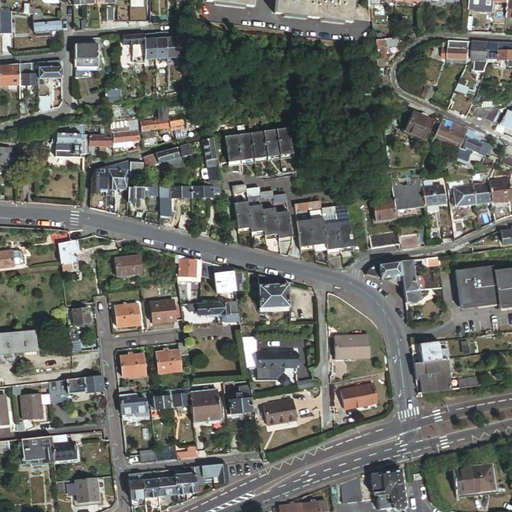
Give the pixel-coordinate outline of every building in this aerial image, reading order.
[(254,0),(206,0),(206,3),(254,8),(254,0)] [(354,19),(355,5),(355,0),(277,0),(276,15),(353,24),(354,19)] [(509,4),(509,0),(471,0),(471,5),(495,7),(495,10),(508,11),(509,4)] [(370,22),(368,7),(355,5),(354,19),(370,22)] [(130,22),(131,7),(118,7),(118,17),(120,22),(130,22)] [(13,11),(0,8),(0,34),(13,34),(13,11)] [(62,31),(62,19),(43,16),(42,16),(42,18),(33,17),(35,34),(62,31)] [(156,60),(167,59),(167,33),(156,34),(156,60)] [(167,33),(167,59),(178,58),(178,43),(178,41),(178,38),(173,38),(173,33),(167,33)] [(156,60),(156,34),(146,35),(146,45),(146,61),(156,60)] [(146,45),(146,35),(124,36),(124,46),(146,45)] [(393,39),(375,41),(377,61),(384,61),(387,60),(387,54),(386,49),(388,49),(394,48),(393,39)] [(469,62),(469,43),(443,41),(442,60),(449,60),(449,64),(468,65),(469,62)] [(489,62),(489,44),(474,43),(473,62),(476,62),(489,62)] [(499,44),(490,44),(490,61),(511,61),(511,51),(499,51),(499,44)] [(75,46),(75,65),(99,65),(99,51),(99,45),(75,46)] [(146,45),(133,46),(133,64),(146,64),(146,61),(146,45)] [(99,65),(75,65),(75,68),(102,68),(102,51),(99,51),(99,65)] [(39,68),(39,66),(36,66),(36,63),(20,65),(20,75),(39,75),(39,68)] [(20,75),(20,65),(0,66),(0,86),(9,87),(17,87),(20,87),(20,75)] [(39,79),(63,79),(62,68),(49,68),(39,68),(39,75),(39,79)] [(39,79),(39,75),(20,75),(20,87),(20,95),(23,94),(23,86),(39,86),(39,79)] [(391,88),(387,77),(379,78),(381,91),(391,88)] [(434,85),(427,82),(422,96),(429,99),(434,85)] [(467,89),(459,85),(456,91),(464,95),(467,89)] [(392,95),(391,88),(381,91),(383,98),(392,95)] [(106,107),(121,103),(121,90),(105,90),(106,107)] [(397,109),(402,99),(394,95),(392,95),(383,98),(382,99),(383,107),(388,108),(388,107),(397,109)] [(39,98),(39,113),(50,111),(50,98),(39,98)] [(20,118),(28,116),(28,101),(20,101),(20,118)] [(498,109),(490,105),(484,119),(492,122),(498,109)] [(157,107),(159,117),(166,115),(165,106),(157,107)] [(119,109),(111,111),(113,118),(121,116),(119,109)] [(412,112),(406,126),(403,132),(416,138),(424,141),(433,121),(412,112)] [(184,114),(169,116),(171,128),(172,132),(186,128),(184,114)] [(169,116),(169,115),(166,115),(159,117),(147,118),(148,121),(141,122),(144,139),(153,138),(152,131),(160,129),(171,128),(169,116)] [(511,120),(505,117),(501,126),(511,131),(511,120)] [(454,124),(443,119),(440,126),(451,131),(454,124)] [(459,134),(462,128),(454,124),(451,131),(459,134)] [(84,134),(84,125),(55,128),(54,128),(54,129),(53,130),(53,131),(52,131),(52,132),(52,143),(56,143),(56,158),(69,158),(69,157),(83,158),(83,155),(84,134)] [(403,132),(406,126),(403,125),(400,133),(415,140),(416,138),(403,132)] [(130,126),(111,128),(111,133),(113,147),(115,146),(114,144),(131,142),(140,141),(139,131),(130,131),(130,126)] [(440,126),(432,142),(435,143),(438,136),(460,146),(464,137),(459,134),(451,131),(440,126)] [(171,128),(160,129),(160,134),(164,133),(165,143),(173,141),(172,132),(171,128)] [(467,130),(462,128),(459,134),(464,137),(467,130)] [(288,130),(224,140),(228,165),(292,155),(288,130)] [(474,133),(467,130),(464,137),(465,137),(464,137),(471,141),(473,135),(474,133)] [(113,147),(111,133),(90,132),(89,154),(92,154),(92,147),(102,147),(106,148),(113,148),(113,147)] [(483,140),(473,135),(471,141),(481,145),(482,142),(483,140)] [(460,146),(471,151),(477,154),(481,145),(471,141),(464,137),(460,146)] [(206,161),(216,159),(213,138),(202,141),(206,161)] [(477,154),(484,158),(490,146),(482,142),(481,145),(477,154)] [(189,145),(180,147),(181,157),(181,158),(191,155),(189,145)] [(471,151),(460,146),(456,153),(455,157),(466,162),(471,151)] [(181,157),(180,147),(148,156),(151,165),(181,157)] [(11,149),(0,148),(0,171),(10,172),(11,149)] [(148,156),(143,157),(146,167),(151,165),(148,156)] [(511,167),(511,157),(508,156),(507,158),(503,157),(500,162),(511,167)] [(450,169),(453,161),(443,157),(440,166),(450,169)] [(130,162),(130,161),(108,167),(107,190),(115,191),(115,188),(126,189),(127,171),(129,171),(130,162)] [(142,163),(130,162),(129,171),(129,179),(141,180),(142,163)] [(213,187),(220,187),(217,166),(207,167),(210,187),(213,187)] [(107,190),(108,167),(96,171),(92,177),(91,193),(99,193),(99,192),(99,190),(106,190),(107,190)] [(447,177),(422,180),(422,184),(423,189),(444,187),(443,185),(448,184),(448,183),(447,177)] [(490,185),(492,203),(511,200),(511,190),(511,180),(490,182),(490,185)] [(474,186),(473,181),(450,183),(451,188),(454,188),(455,198),(456,206),(456,208),(476,206),(474,186)] [(422,184),(393,187),(394,199),(395,209),(419,206),(425,206),(423,189),(422,184)] [(476,206),(492,204),(492,203),(490,185),(474,186),(476,206)] [(144,191),(144,187),(129,188),(128,202),(135,203),(136,198),(143,199),(144,191)] [(159,196),(159,187),(144,187),(144,191),(147,191),(146,196),(159,196)] [(170,198),(170,187),(159,187),(159,196),(159,198),(170,198)] [(192,198),(192,187),(185,187),(172,187),(170,187),(170,198),(192,198)] [(213,187),(210,187),(192,187),(192,198),(213,198),(213,193),(213,187)] [(244,187),(236,188),(237,195),(237,196),(245,195),(244,192),(244,187)] [(444,187),(423,189),(425,206),(425,207),(446,205),(444,187)] [(4,188),(3,202),(11,203),(12,189),(4,188)] [(257,190),(248,191),(249,197),(250,199),(258,198),(258,195),(257,190)] [(270,193),(261,194),(262,200),(263,202),(271,200),(271,199),(270,193)] [(107,197),(91,197),(90,209),(106,213),(106,199),(107,197)] [(283,197),(275,198),(276,204),(276,205),(285,204),(283,197)] [(106,213),(114,215),(115,200),(106,199),(106,213)] [(395,209),(394,199),(373,201),(375,221),(396,219),(396,218),(395,209)] [(318,204),(310,205),(311,212),(319,211),(318,204)] [(246,205),(234,206),(238,233),(250,231),(251,236),(264,234),(264,239),(277,237),(278,242),(290,241),(286,214),(274,216),(273,211),(260,213),(260,208),(247,210),(246,205)] [(305,205),(297,207),(298,213),(298,214),(307,213),(305,205)] [(419,206),(395,209),(396,218),(420,215),(419,206)] [(493,209),(495,223),(508,218),(511,217),(511,207),(493,209)] [(346,208),(337,209),(338,216),(347,215),(346,208)] [(332,210),(324,211),(325,218),(333,217),(332,210)] [(188,232),(190,224),(190,215),(181,213),(177,230),(188,232)] [(325,218),(322,219),(323,225),(336,223),(335,217),(333,217),(325,218)] [(208,237),(211,221),(204,219),(200,235),(208,237)] [(321,221),(295,224),(299,250),(324,247),(325,251),(351,248),(348,222),(336,223),(323,225),(321,225),(321,221)] [(390,246),(399,245),(399,237),(398,230),(388,232),(390,246)] [(511,244),(511,230),(502,232),(504,246),(511,244)] [(383,247),(381,232),(375,233),(377,248),(383,247)] [(390,246),(388,232),(381,232),(383,247),(390,246)] [(377,248),(375,233),(368,234),(370,248),(377,248)] [(400,250),(420,248),(418,235),(399,237),(399,245),(400,250)] [(81,251),(78,240),(60,244),(63,265),(74,264),(72,254),(78,252),(81,251)] [(0,268),(16,266),(14,251),(0,252),(0,268)] [(21,251),(14,251),(16,266),(23,265),(25,262),(24,253),(21,251)] [(74,264),(63,265),(64,271),(80,269),(78,252),(72,254),(74,264)] [(202,262),(174,255),(178,277),(202,278),(202,262)] [(141,256),(115,259),(117,277),(143,274),(141,256)] [(327,266),(339,269),(338,258),(326,259),(327,266)] [(440,266),(439,258),(427,260),(427,264),(428,267),(440,266)] [(414,264),(413,261),(401,263),(403,277),(403,282),(405,293),(417,292),(415,278),(414,264)] [(403,277),(401,263),(379,265),(381,279),(392,278),(403,277)] [(367,276),(381,279),(379,265),(375,266),(373,267),(372,267),(371,267),(371,268),(370,269),(369,269),(368,270),(368,271),(368,272),(367,273),(367,274),(367,275),(367,276)] [(499,300),(496,270),(495,265),(458,269),(462,305),(499,300)] [(511,267),(496,270),(499,300),(500,306),(511,304),(511,267)] [(247,272),(234,269),(235,273),(237,292),(246,291),(247,272)] [(218,294),(237,292),(235,273),(216,276),(218,294)] [(289,282),(260,275),(260,286),(289,285),(289,282)] [(421,277),(415,278),(417,292),(420,291),(422,291),(425,288),(424,280),(421,277)] [(261,309),(290,308),(289,285),(260,286),(261,309)] [(417,292),(405,293),(406,304),(410,304),(418,303),(421,302),(420,291),(417,292)] [(185,321),(183,306),(175,306),(175,301),(152,303),(154,324),(185,321)] [(240,314),(239,302),(199,305),(199,311),(199,316),(217,315),(240,314)] [(139,305),(116,307),(118,327),(141,325),(139,305)] [(90,309),(74,311),(76,326),(91,325),(90,309)] [(241,322),(240,314),(217,315),(217,318),(219,318),(221,318),(222,321),(224,323),(227,323),(241,322)] [(242,327),(241,322),(227,323),(224,323),(222,321),(221,318),(219,318),(220,328),(242,327)] [(16,334),(17,354),(38,352),(36,333),(16,334)] [(0,354),(17,354),(16,334),(0,335),(0,354)] [(370,336),(336,337),(336,359),(371,358),(370,336)] [(257,340),(244,341),(246,359),(248,369),(258,369),(258,353),(257,340)] [(439,342),(415,345),(416,353),(421,352),(423,363),(441,360),(440,351),(439,342)] [(189,355),(187,343),(179,344),(180,352),(181,356),(189,355)] [(448,350),(440,351),(441,360),(448,360),(449,359),(448,350)] [(183,372),(181,356),(180,352),(157,355),(160,375),(183,372)] [(296,352),(258,353),(258,369),(297,367),(296,352)] [(144,356),(121,358),(124,379),(146,376),(144,356)] [(441,360),(423,363),(414,364),(416,380),(420,380),(450,376),(449,370),(448,366),(448,360),(441,360)] [(420,380),(422,393),(452,389),(450,376),(420,380)] [(104,391),(103,377),(84,379),(86,393),(104,391)] [(458,380),(459,388),(480,386),(479,377),(458,380)] [(84,379),(67,381),(69,395),(86,393),(84,379)] [(69,395),(67,381),(49,383),(49,389),(50,394),(58,393),(59,396),(68,395),(69,395)] [(375,384),(342,391),(345,409),(355,408),(355,406),(379,401),(375,384)] [(121,397),(134,395),(133,387),(120,389),(121,397)] [(251,387),(241,388),(242,394),(231,396),(232,403),(231,403),(233,417),(255,415),(253,400),(251,387)] [(220,392),(192,395),(193,406),(194,415),(195,425),(223,422),(220,392)] [(58,393),(50,394),(51,404),(63,403),(65,401),(67,399),(67,397),(68,395),(59,396),(58,393)] [(40,394),(20,396),(22,421),(42,419),(40,394)] [(5,395),(0,396),(0,426),(9,425),(5,395)] [(137,395),(134,395),(121,397),(123,416),(137,415),(137,418),(149,417),(147,401),(138,402),(137,395)] [(193,406),(192,395),(172,397),(173,408),(175,408),(193,406)] [(173,408),(172,397),(160,398),(155,399),(156,410),(173,408)] [(264,405),(268,426),(280,424),(280,422),(298,419),(294,400),(264,405)] [(193,406),(175,408),(176,412),(183,412),(184,416),(194,415),(193,406)] [(51,437),(52,445),(67,444),(66,435),(51,437)] [(51,437),(18,441),(21,465),(54,461),(52,445),(51,437)] [(9,443),(0,443),(0,452),(10,451),(9,443)] [(67,444),(52,445),(54,461),(76,459),(75,448),(74,443),(67,444)] [(76,459),(54,461),(54,465),(80,462),(78,447),(75,448),(76,459)] [(169,453),(158,454),(159,463),(179,461),(178,455),(178,452),(169,453)] [(145,465),(144,457),(128,459),(128,460),(132,467),(136,466),(145,465)] [(229,465),(207,467),(208,478),(220,476),(230,475),(229,465)] [(492,465),(453,470),(456,499),(496,494),(492,465)] [(208,478),(207,467),(196,468),(197,479),(206,478),(208,478)] [(197,479),(196,468),(186,469),(188,495),(199,494),(198,486),(197,479)] [(188,495),(186,469),(176,470),(177,479),(178,496),(188,495)] [(178,496),(177,479),(172,479),(166,480),(166,472),(158,473),(159,480),(161,498),(178,496)] [(408,508),(403,472),(373,475),(374,477),(376,496),(379,496),(381,511),(394,509),(396,511),(402,511),(405,511),(408,508)] [(159,480),(158,473),(144,474),(144,478),(148,477),(148,481),(159,480)] [(343,483),(344,486),(374,477),(373,475),(365,476),(343,483)] [(161,498),(159,480),(148,481),(148,477),(144,478),(145,482),(147,499),(161,498)] [(374,477),(344,486),(346,504),(376,501),(376,496),(374,477)] [(96,478),(75,480),(77,504),(99,501),(96,478)] [(206,478),(197,479),(198,486),(207,485),(206,478)] [(147,499),(145,482),(131,483),(133,501),(147,499)] [(329,511),(329,503),(305,506),(306,511),(329,511)]
